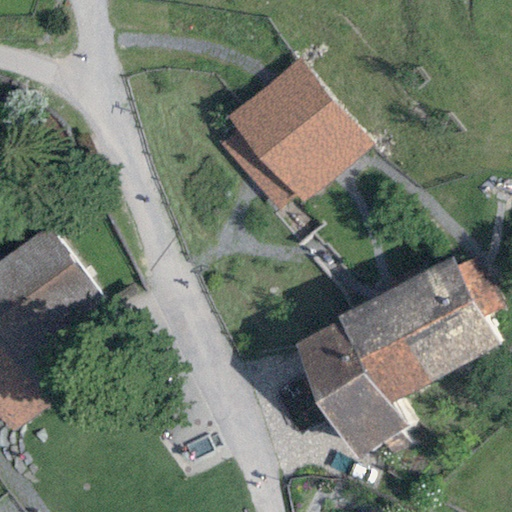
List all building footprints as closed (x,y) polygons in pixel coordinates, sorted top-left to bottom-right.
[(309,190),(320,202),(384,144),(309,60),(279,86),(244,118),(252,126),(309,190)] [(309,190),(252,126),(230,145),(259,178),(287,209),(309,190)] [(58,236),(0,279),(0,401),(21,430),(87,382),(62,349),(114,310),(58,236)] [(511,300),(486,256),(474,263),(504,314),(511,309),(511,300)] [(472,258),(373,314),(422,402),(511,351),(511,329),(504,314),(474,263),(472,258)] [(422,402),(373,314),(323,342),(389,459),(439,432),(422,402)]
